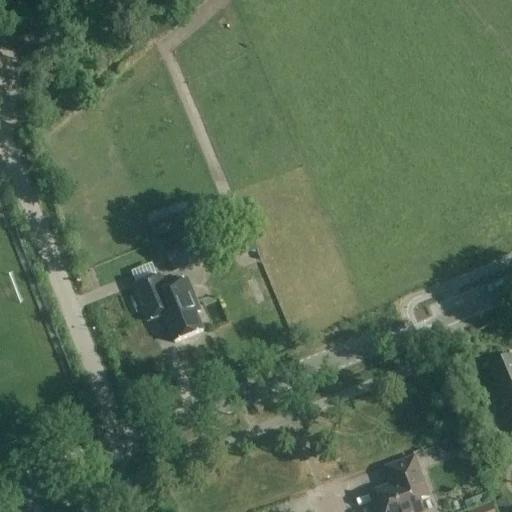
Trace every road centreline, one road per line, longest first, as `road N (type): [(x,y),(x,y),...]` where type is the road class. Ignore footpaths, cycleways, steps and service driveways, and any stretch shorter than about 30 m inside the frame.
road 1 (tertiary): [(122,445),(511,287)]
road 2 (unclassified): [(122,445),(0,127)]
